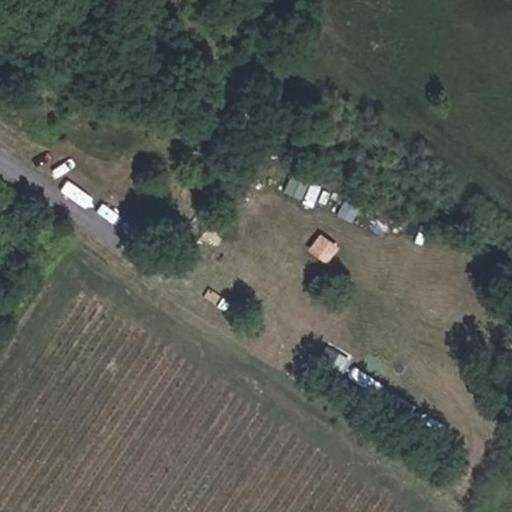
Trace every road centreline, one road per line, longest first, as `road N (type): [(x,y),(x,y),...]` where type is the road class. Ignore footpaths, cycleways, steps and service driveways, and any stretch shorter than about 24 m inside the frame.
road 1 (track): [(140,257),(452,507)]
road 2 (unclassified): [(0,164),(140,257)]
